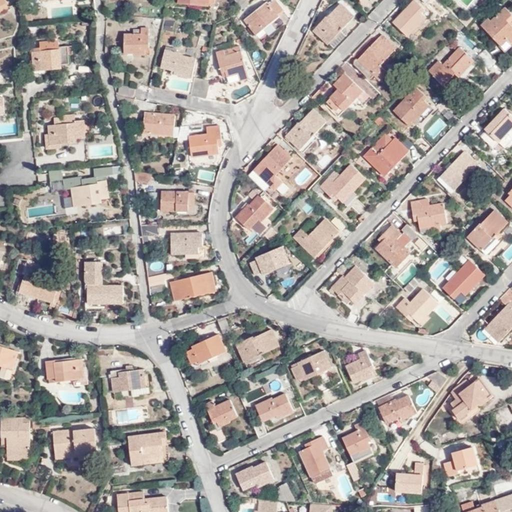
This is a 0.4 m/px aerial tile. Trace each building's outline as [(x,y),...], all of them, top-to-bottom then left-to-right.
[(245,0),(234,0),(242,10),(249,4),(245,0)] [(257,34),(279,16),(277,14),(283,10),(275,0),(274,0),(269,4),(267,2),(246,20),(257,34)] [(424,10),(414,0),(393,22),(407,36),(425,17),(422,13),(424,10)] [(342,31),(355,17),(342,4),(329,17),(327,17),(314,30),(328,45),(329,43),(334,48),(346,36),(342,31)] [(481,26),(500,46),(506,41),(508,44),(511,40),(511,27),(506,21),(511,15),(505,8),(490,21),(488,19),(481,26)] [(32,21),(30,10),(24,11),(26,21),(32,21)] [(151,28),(142,28),(142,30),(135,29),(135,34),(127,34),(127,51),(134,50),(134,54),(151,53),(151,28)] [(395,49),(381,35),(353,64),(367,78),(372,73),(378,79),(386,71),(380,65),(395,49)] [(58,45),(60,44),(59,39),(39,40),(40,45),(40,49),(58,47),(58,45)] [(72,43),(60,44),(58,45),(58,47),(40,49),(40,45),(29,46),(30,50),(31,50),(33,68),(61,66),(61,62),(69,61),(69,53),(72,52),(72,43)] [(241,45),(217,52),(222,72),(226,71),(228,76),(224,77),(226,84),(251,77),(241,45)] [(473,62),(460,48),(443,65),(439,61),(429,72),(443,86),(454,76),(457,79),(473,62)] [(175,74),(193,77),(197,58),(184,55),(184,53),(166,49),(163,67),(176,69),(175,74)] [(494,62),(483,49),(475,57),(487,69),(494,62)] [(349,70),(345,74),(358,87),(362,82),(349,70)] [(358,87),(345,74),(344,74),(333,86),(337,90),(325,101),(336,112),(339,109),(342,112),(362,92),(358,87)] [(196,77),(192,95),(199,96),(203,79),(196,77)] [(211,81),(203,79),(199,96),(208,98),(211,81)] [(118,91),(132,94),(134,85),(120,82),(118,91)] [(393,112),(409,127),(429,106),(423,100),(426,98),(416,88),(393,112)] [(135,98),(116,94),(119,104),(133,107),(135,98)] [(284,135),(302,152),(318,137),(314,134),(325,123),(312,109),(299,122),(298,121),(289,130),(288,128),(284,133),(285,134),(284,135)] [(511,128),(511,117),(503,109),(484,128),(486,131),(481,136),(491,146),(497,141),(499,143),(511,128)] [(143,134),(168,136),(169,130),(174,130),(175,115),(145,113),(143,134)] [(55,125),(74,123),(74,121),(75,121),(74,114),(63,116),(63,117),(54,118),(55,125)] [(55,125),(48,126),(49,134),(50,144),(61,143),(76,141),(76,138),(85,137),(84,120),(75,121),(74,121),(74,123),(55,125)] [(189,125),(182,125),(179,140),(185,139),(184,134),(187,134),(189,125)] [(192,156),(220,152),(219,145),(223,144),(220,125),(208,127),(209,132),(189,135),(192,156)] [(47,150),(62,148),(61,143),(50,144),(49,134),(46,135),(47,150)] [(384,176),(392,169),(409,152),(394,138),(377,154),(371,148),(363,156),(384,176)] [(290,158),(277,144),(253,168),(273,189),(281,182),(275,174),(290,158)] [(454,189),(477,165),(463,151),(439,174),(454,189)] [(276,173),(283,180),(303,161),(296,154),(276,173)] [(338,176),(332,171),(326,176),(327,178),(319,186),(333,200),(335,198),(344,206),(354,196),(350,192),(363,179),(349,165),(338,176)] [(106,175),(111,174),(111,166),(94,168),(95,176),(82,179),(79,179),(78,176),(63,179),(65,189),(72,188),(75,206),(102,201),(101,198),(109,196),(106,175)] [(63,179),(62,168),(49,169),(51,181),(63,179)] [(396,173),(392,169),(384,176),(388,180),(396,173)] [(154,174),(135,170),(136,183),(147,185),(149,178),(153,179),(154,174)] [(287,188),(283,183),(278,187),(283,192),(287,188)] [(262,190),(256,184),(246,193),(253,200),(249,204),(247,203),(234,216),(246,229),(257,218),(260,220),(271,209),(258,195),(262,190)] [(162,211),(190,210),(190,205),(195,205),(195,192),(163,191),(162,211)] [(64,205),(72,204),(70,195),(63,196),(64,205)] [(424,207),(423,200),(409,202),(412,219),(417,219),(418,225),(446,221),(443,204),(432,205),(424,207)] [(494,237),(508,224),(494,210),(480,224),(479,223),(466,236),(485,254),(498,241),(494,237)] [(344,224),(335,215),(329,221),(338,230),(344,224)] [(393,216),(389,222),(400,228),(404,222),(393,216)] [(257,218),(246,229),(249,231),(260,220),(257,218)] [(293,237),(313,256),(336,233),(322,220),(307,235),(301,229),(293,237)] [(418,233),(406,223),(402,228),(412,238),(418,233)] [(158,224),(141,224),(143,236),(158,235),(158,224)] [(410,252),(404,247),(396,239),(400,234),(391,225),(378,238),(381,241),(375,247),(396,267),(410,252)] [(67,240),(66,228),(51,229),(51,242),(67,240)] [(272,229),(265,236),(270,241),(277,234),(272,229)] [(203,249),(203,234),(171,234),(171,253),(185,253),(186,258),(205,258),(205,249),(203,249)] [(396,239),(404,247),(408,242),(400,234),(396,239)] [(262,253),(255,256),(256,259),(249,262),(253,274),(261,272),(262,275),(288,264),(281,246),(272,250),(270,245),(260,249),(262,253)] [(502,273),(508,266),(497,255),(491,262),(502,273)] [(101,301),(109,302),(124,302),(125,285),(104,285),(104,260),(88,261),(87,302),(90,301),(90,304),(100,305),(101,301)] [(463,296),(484,275),(470,261),(443,288),(453,297),(459,292),(463,296)] [(21,290),(52,300),(54,300),(55,296),(60,282),(62,282),(64,283),(68,280),(68,278),(67,275),(65,273),(61,273),(59,276),(28,266),(21,290)] [(356,266),(344,278),(347,282),(337,292),(348,303),(351,300),(355,304),(373,284),(356,266)] [(392,279),(384,271),(376,280),(383,288),(392,279)] [(172,272),(162,274),(164,283),(168,282),(167,278),(173,277),(172,272)] [(211,272),(204,274),(209,294),(216,292),(211,272)] [(162,274),(148,277),(150,287),(164,283),(162,274)] [(209,294),(204,274),(171,282),(175,302),(209,294)] [(418,274),(403,289),(409,294),(423,279),(418,274)] [(347,282),(344,278),(343,277),(330,290),(333,294),(336,291),(337,292),(347,282)] [(510,287),(499,298),(505,305),(487,324),(501,338),(511,326),(511,301),(510,299),(511,297),(511,288),(511,287),(510,287)] [(411,318),(417,323),(437,303),(422,289),(409,303),(404,298),(395,307),(409,320),(411,318)] [(109,309),(109,302),(101,301),(100,305),(90,304),(90,301),(87,302),(87,309),(109,309)] [(230,331),(225,316),(216,319),(223,333),(230,331)] [(501,338),(487,324),(483,327),(497,341),(501,338)] [(279,348),(271,330),(254,339),(253,337),(236,345),(249,370),(265,362),(263,356),(279,348)] [(218,335),(192,346),(193,349),(187,352),(194,370),(208,364),(207,361),(226,353),(218,335)] [(0,366),(2,367),(0,373),(0,376),(10,380),(19,352),(0,345),(0,366)] [(365,351),(358,355),(360,361),(356,362),(345,367),(353,383),(360,380),(361,382),(372,377),(370,371),(373,369),(365,351)] [(330,369),(322,352),(297,364),(298,366),(292,369),(297,381),(303,379),(305,381),(330,369)] [(49,383),(74,379),(84,378),(84,375),(82,359),(56,363),(56,360),(47,361),(49,383)] [(112,377),(103,378),(105,393),(132,389),(133,396),(141,395),(140,394),(147,393),(143,369),(120,373),(120,370),(111,371),(112,377)] [(447,379),(437,372),(427,377),(432,381),(441,388),(447,379)] [(84,378),(74,379),(74,385),(88,384),(87,375),(84,375),(84,378)] [(332,388),(325,375),(312,380),(319,394),(332,388)] [(477,393),(474,390),(467,379),(453,389),(451,393),(457,400),(451,404),(455,409),(453,411),(459,419),(487,398),(481,390),(477,393)] [(429,385),(438,392),(441,388),(432,381),(429,385)] [(246,391),(249,400),(270,394),(267,385),(246,391)] [(259,418),(261,423),(274,416),(276,420),(293,412),(285,394),(271,401),(270,398),(254,406),(259,418)] [(202,399),(204,405),(212,402),(209,396),(202,399)] [(395,400),(379,408),(386,424),(398,418),(400,422),(416,414),(408,397),(396,403),(395,400)] [(212,402),(204,405),(212,424),(216,423),(218,428),(219,427),(230,423),(228,420),(236,416),(230,400),(215,407),(212,402)] [(21,424),(21,417),(0,417),(0,420),(0,435),(6,436),(6,444),(6,455),(29,455),(28,424),(21,424)] [(252,422),(259,438),(266,435),(261,423),(259,418),(252,422)] [(343,438),(354,465),(373,455),(368,444),(371,442),(362,423),(355,426),(357,432),(343,438)] [(74,453),(84,452),(95,451),(93,427),(73,429),(72,428),(52,429),(54,453),(74,451),(74,453)] [(219,427),(218,428),(208,432),(214,445),(224,440),(219,427)] [(130,466),(143,465),(142,460),(167,456),(164,433),(127,438),(130,466)] [(323,437),(316,440),(318,444),(308,448),(300,452),(312,477),(311,479),(315,486),(334,478),(322,453),(329,450),(323,437)] [(318,444),(316,440),(306,445),(308,448),(318,444)] [(472,447),(452,452),(454,460),(444,463),(447,476),(458,473),(458,470),(477,465),(472,447)] [(142,460),(143,465),(168,462),(167,456),(142,460)] [(258,488),(274,480),(267,463),(253,469),(252,468),(236,475),(243,490),(256,485),(258,488)] [(415,475),(408,474),(397,474),(396,492),(422,494),(424,464),(416,463),(415,471),(415,475)] [(348,467),(355,483),(362,480),(354,465),(348,467)] [(46,480),(22,472),(18,486),(41,494),(46,480)] [(511,511),(511,489),(509,482),(492,487),(495,498),(483,502),(483,504),(477,506),(475,507),(472,498),(461,502),(464,511),(511,511)] [(284,495),(287,501),(295,501),(287,483),(280,487),(284,495)] [(136,501),(143,500),(142,492),(134,493),(136,501)] [(167,511),(166,498),(143,500),(136,501),(134,493),(118,495),(120,505),(116,506),(117,511),(167,511)] [(178,511),(177,503),(168,504),(169,511),(178,511)]
